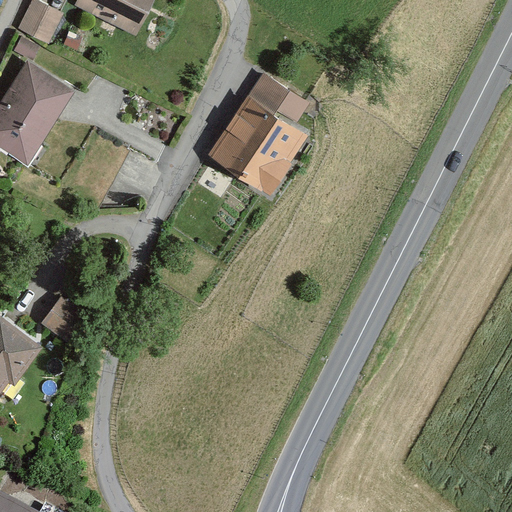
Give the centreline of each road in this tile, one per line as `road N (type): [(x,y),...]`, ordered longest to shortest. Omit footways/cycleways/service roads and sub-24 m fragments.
road 1 (residential): [(123,511),(101,440),(105,381),(142,250),(238,51),(243,26),(233,0)]
road 2 (secondary): [(511,30),(288,483),(281,511)]
